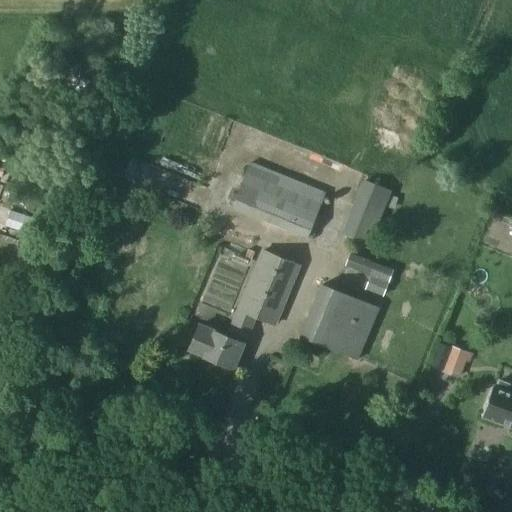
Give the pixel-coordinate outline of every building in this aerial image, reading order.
[(307,239),(325,193),(250,162),(231,208),(307,239)] [(363,180),(341,234),(369,245),(390,191),(363,180)] [(0,204),(0,233),(19,238),(26,210),(0,204)] [(261,248),(225,336),(198,325),(188,351),(202,357),(202,358),(233,370),(243,344),(244,344),(255,319),(275,327),(301,265),(261,248)] [(383,296),(393,270),(349,253),(345,266),(370,276),(364,289),(383,296)] [(358,362),(379,309),(321,284),(299,337),(358,362)] [(468,361),(471,354),(453,347),(444,371),(458,376),(464,359),(468,361)] [(511,385),(498,381),(496,388),(492,387),(481,416),(511,427),(511,385)]
